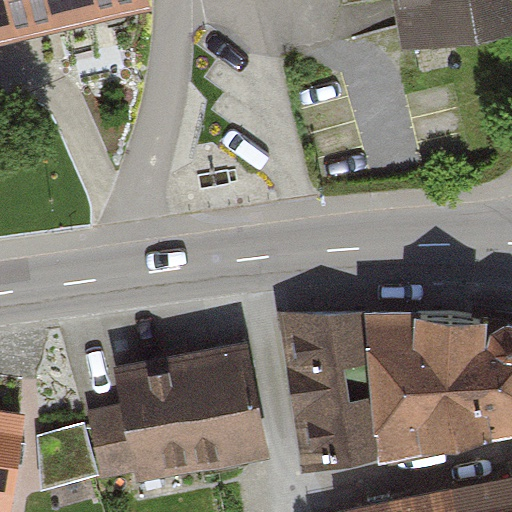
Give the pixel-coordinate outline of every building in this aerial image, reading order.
[(0,0),(0,42),(149,8),(147,0),(0,0)] [(511,0),(403,0),(411,36),(511,17),(511,0)] [(511,319),(298,307),(306,463),(511,429),(511,319)] [(250,339),(120,363),(128,411),(92,417),(102,473),(138,466),(140,473),(270,449),(250,339)] [(23,417),(0,413),(0,500),(10,502),(23,417)] [(511,511),(511,473),(346,502),(347,511),(511,511)]
